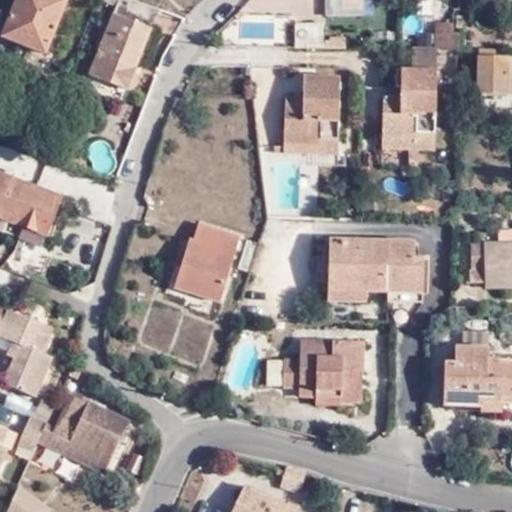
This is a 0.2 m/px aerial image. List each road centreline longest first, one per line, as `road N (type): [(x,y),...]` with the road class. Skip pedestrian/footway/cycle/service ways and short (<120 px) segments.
road 1 (residential): [(224,0),(168,84),(99,314),(98,366),(190,431)]
road 2 (residential): [(511,495),(230,432),(190,431)]
